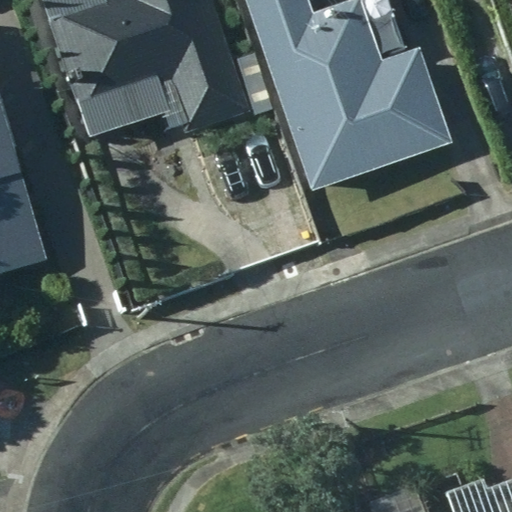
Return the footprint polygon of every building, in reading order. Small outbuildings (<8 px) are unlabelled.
[(254,118),(212,0),(41,0),(81,116),(97,111),(108,143),(173,121),(163,94),(173,91),(189,139),(254,118)] [(309,0),(246,0),(317,198),(454,148),(420,55),(386,66),(364,8),(318,23),(309,0)] [(0,282),(49,268),(0,109),(0,282)] [(467,511),(511,511),(511,496),(510,497),(506,488),(464,502),(467,511)] [(410,497),(380,508),(381,511),(433,511),(431,506),(415,511),(410,497)]
